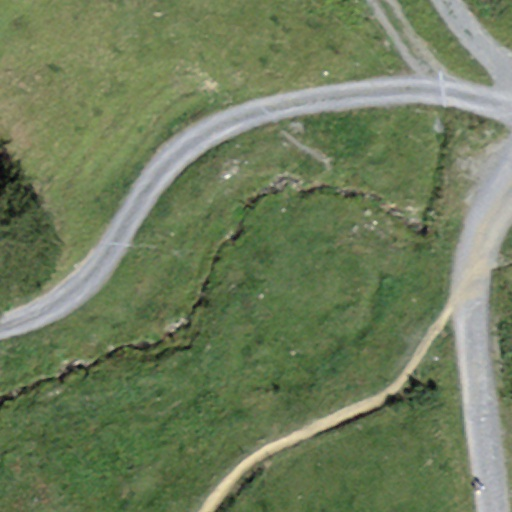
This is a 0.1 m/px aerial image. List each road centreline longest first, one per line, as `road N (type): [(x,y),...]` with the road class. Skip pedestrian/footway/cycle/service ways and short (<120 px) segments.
road 1 (track): [(0,326),(67,297),(106,261),(164,167),(211,129),(352,95),(445,91),(511,99)]
road 2 (track): [(480,388),(471,307),(477,239),(511,191)]
road 3 (track): [(494,511),(480,388)]
